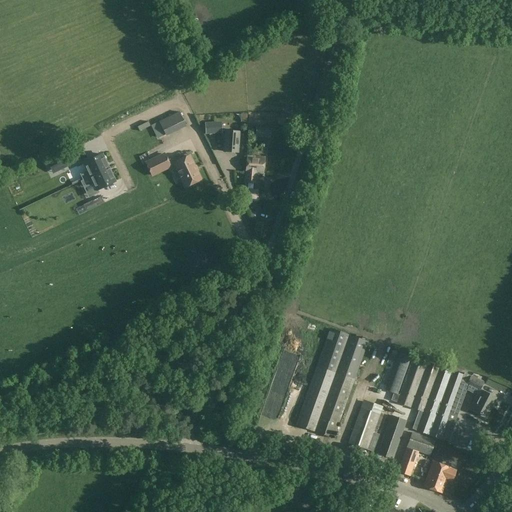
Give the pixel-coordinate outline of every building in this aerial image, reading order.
[(166,136),(173,132),(166,118),(159,121),(166,136)] [(205,134),(221,133),(221,122),(202,123),(202,128),(205,128),(205,134)] [(271,129),(257,128),(256,137),(270,138),(271,129)] [(225,130),(224,151),(239,152),(240,131),(225,130)] [(166,150),(148,159),(154,171),(172,163),(166,150)] [(74,162),(69,151),(57,157),(62,168),(74,162)] [(108,168),(102,154),(84,163),(87,171),(80,174),(83,180),(108,168)] [(189,155),(174,162),(185,186),(200,179),(189,155)] [(245,184),(257,184),(258,173),(263,174),(264,158),(247,156),(245,184)] [(85,186),(93,182),(96,190),(115,181),(108,168),(83,180),(85,186)] [(258,190),(245,189),(245,200),(257,201),(258,190)] [(256,221),(254,231),(257,237),(265,239),(268,224),(256,221)] [(330,329),(296,424),(334,438),(368,343),(330,329)] [(396,402),(411,359),(400,354),(386,391),(393,394),(391,400),(396,402)] [(412,359),(411,359),(396,402),(423,412),(416,430),(457,445),(464,427),(448,421),(451,412),(458,415),(469,385),(480,390),(484,383),(465,374),(464,376),(413,357),(412,359)] [(479,396),(477,395),(470,408),(487,417),(487,416),(486,416),(492,404),(493,405),(496,398),(482,391),(479,396)] [(380,415),(361,408),(348,443),(373,453),(380,434),(374,432),(380,415)] [(407,421),(391,415),(378,454),(394,459),(407,421)] [(407,448),(430,456),(435,441),(412,433),(407,448)] [(404,452),(405,452),(397,472),(410,476),(418,452),(406,448),(404,452)] [(452,481),(456,470),(432,461),(423,486),(442,493),(447,479),(452,481)] [(399,511),(377,500),(371,511),(399,511)]
